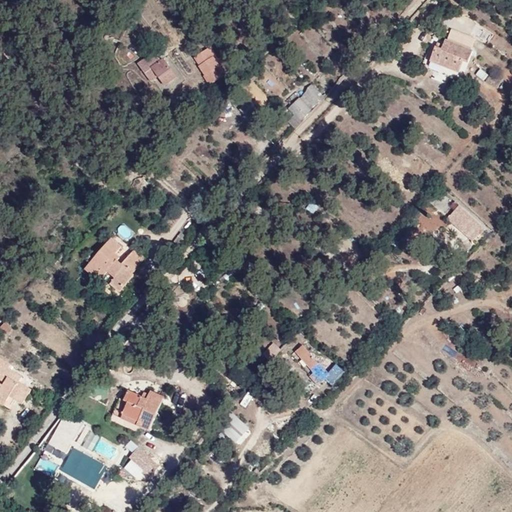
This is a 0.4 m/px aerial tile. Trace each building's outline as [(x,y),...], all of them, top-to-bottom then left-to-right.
[(473,48),(447,38),(444,46),(438,43),(432,57),(458,67),(462,56),(469,58),(473,48)] [(221,65),(198,41),(182,55),(204,81),(221,65)] [(169,77),(155,63),(152,65),(143,54),(126,71),(142,88),(147,83),(153,91),(169,77)] [(479,67),(475,74),(484,79),(487,72),(479,67)] [(312,105),(297,91),(276,114),(280,117),(288,109),(297,116),(289,125),(291,127),(312,105)] [(261,107),(246,93),(233,106),(249,119),(261,107)] [(289,125),(297,116),(288,109),(280,117),(289,125)] [(291,127),(289,125),(280,117),(273,125),(284,134),(291,127)] [(305,209),(313,213),(317,204),(309,200),(305,209)] [(484,229),(465,209),(455,220),(468,234),(471,242),(484,229)] [(120,283),(133,265),(132,262),(123,253),(110,272),(106,269),(109,266),(103,262),(109,253),(95,244),(71,278),(87,289),(94,280),(101,284),(96,292),(109,301),(121,285),(120,283)] [(321,365),(304,348),(295,358),(312,374),(313,373),(321,365)] [(332,375),(321,365),(313,373),(325,384),(332,375)] [(331,390),(347,374),(339,367),(332,375),(325,384),(331,390)] [(0,398),(11,383),(0,375),(0,374),(2,372),(0,370),(0,398)] [(12,413),(23,399),(12,392),(0,405),(12,413)] [(245,406),(252,396),(247,392),(240,402),(245,406)] [(142,444),(167,407),(154,398),(152,402),(147,408),(141,404),(132,397),(127,404),(131,407),(122,420),(135,429),(130,436),(142,444)] [(147,408),(152,402),(145,398),(141,404),(147,408)] [(117,427),(131,407),(127,404),(123,401),(109,421),(117,427)] [(235,442),(249,426),(230,410),(217,426),(235,442)] [(135,429),(122,420),(117,427),(130,436),(135,429)] [(79,456),(94,435),(81,426),(67,447),(79,456)] [(136,450),(122,465),(135,477),(149,462),(136,450)] [(205,494),(214,485),(205,477),(197,486),(205,494)]
